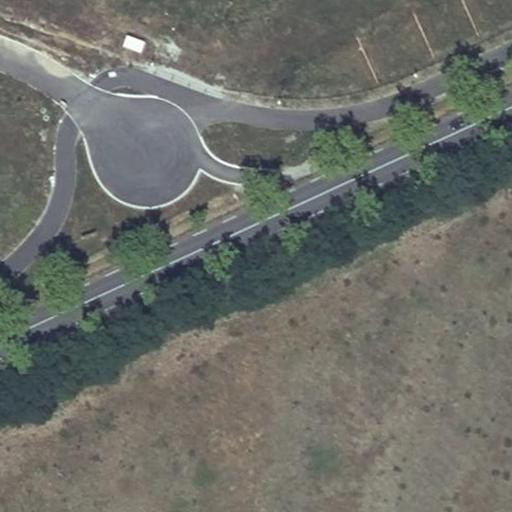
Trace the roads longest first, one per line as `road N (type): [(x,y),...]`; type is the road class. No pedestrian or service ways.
road 1 (primary): [(0,338),(511,103)]
road 2 (residential): [(279,185),(150,149),(27,60),(0,50)]
